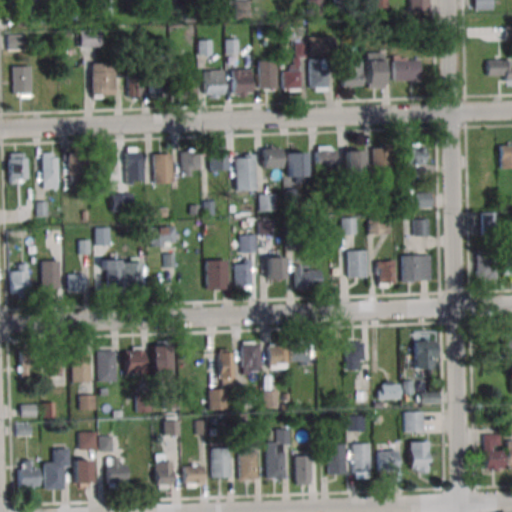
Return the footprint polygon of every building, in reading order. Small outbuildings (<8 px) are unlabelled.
[(427,12),(427,0),(407,0),(407,12),(427,12)] [(490,0),(472,0),(472,10),(491,10),(490,0)] [(78,47),(99,47),(99,30),(78,30),(78,47)] [(5,35),(5,51),(25,51),(25,35),(5,35)] [(365,53),(365,88),(382,88),(382,53),(365,53)] [(392,81),(418,81),(418,57),(392,57),(392,81)] [(308,90),(324,90),(324,59),(308,59),(308,90)] [(511,59),(486,59),(486,80),(511,80),(511,59)] [(274,60),(256,60),(256,88),(274,88),(274,60)] [(340,86),(360,87),(360,62),(340,62),(340,86)] [(111,63),(89,63),(89,97),(111,97),(111,63)] [(28,65),(11,65),(11,97),(28,97),(28,65)] [(297,91),(297,65),(281,65),(281,91),(297,91)] [(231,96),(250,96),(250,68),(231,68),(231,96)] [(203,98),(222,98),(222,69),(203,69),(203,98)] [(195,76),(180,76),(180,96),(195,96),(195,76)] [(125,97),(139,97),(139,77),(124,77),(125,97)] [(511,168),(511,142),(498,143),(498,169),(511,168)] [(423,164),(423,144),(402,144),(402,164),(423,164)] [(370,146),(370,167),(387,167),(387,146),(370,146)] [(314,147),(314,172),(335,172),(335,147),(314,147)] [(124,183),(141,183),(141,148),(124,148),(124,183)] [(280,168),(280,148),(261,148),(261,168),(280,168)] [(225,171),(225,149),(207,149),(207,171),(225,171)] [(361,149),(343,149),(344,175),(361,175),(361,149)] [(40,188),(56,188),(55,152),(40,152),(40,188)] [(305,177),(305,152),(286,152),(286,177),(305,177)] [(25,153),(7,153),(7,183),(25,183),(25,153)] [(169,153),(151,153),(151,183),(169,183),(169,153)] [(179,153),(179,176),(197,176),(197,153),(179,153)] [(233,154),(233,191),(253,191),(253,154),(233,154)] [(83,180),(83,158),(66,158),(66,180),(83,180)] [(428,193),(416,193),(416,207),(428,207),(428,193)] [(130,194),(108,194),(108,211),(130,211),(130,194)] [(256,194),(256,211),(274,211),(274,194),(256,194)] [(340,218),(340,234),(354,234),(354,218),(340,218)] [(366,219),(366,233),(389,233),(389,219),(366,219)] [(426,235),(426,219),(412,219),(412,235),(426,235)] [(173,226),(146,226),(146,246),(173,246),(173,226)] [(238,252),(256,252),(256,234),(238,234),(238,252)] [(363,249),(345,249),(345,277),(363,277),(363,249)] [(472,278),(494,278),(494,250),(472,250),(472,278)] [(400,281),(428,281),(428,254),(400,254),(400,281)] [(281,278),(281,256),(264,256),(264,278),(281,278)] [(121,288),(138,288),(138,258),(121,258),(121,288)] [(511,258),(501,258),(501,275),(511,275),(511,258)] [(118,259),(100,259),(100,289),(118,289),(118,259)] [(56,260),(39,260),(39,289),(56,289),(56,260)] [(224,260),(203,260),(203,289),(224,289),(224,260)] [(233,289),(249,289),(249,260),(233,260),(233,289)] [(393,286),(393,260),(375,260),(375,286),(393,286)] [(17,271),(9,271),(9,293),(27,293),(27,263),(17,263),(17,271)] [(319,266),(293,266),(293,288),(319,288),(319,266)] [(65,273),(65,294),(83,294),(83,273),(65,273)] [(502,357),(511,357),(511,337),(502,337),(502,357)] [(412,368),(434,368),(434,340),(412,340),(412,368)] [(258,373),(258,341),(240,341),(240,373),(258,373)] [(344,368),(353,368),(353,361),(361,361),(361,341),(344,341),(344,368)] [(289,364),(307,364),(307,343),(289,343),(289,364)] [(169,345),(151,345),(151,373),(169,373),(169,345)] [(266,368),(285,368),(285,346),(266,346),(266,368)] [(123,347),(123,373),(142,373),(142,347),(123,347)] [(217,378),(231,378),(231,349),(217,349),(217,378)] [(113,350),(96,350),(96,381),(113,381),(113,350)] [(31,351),(20,351),(20,372),(31,372),(31,351)] [(50,374),(60,374),(60,354),(50,354),(50,374)] [(87,382),(87,354),(69,354),(69,382),(87,382)] [(375,383),(375,398),(398,398),(398,383),(375,383)] [(206,409),(222,409),(222,389),(206,389),(206,409)] [(275,389),(261,389),(261,408),(275,408),(275,389)] [(437,391),(418,391),(418,403),(437,403),(437,391)] [(78,409),(93,409),(93,395),(78,395),(78,409)] [(402,432),(420,432),(420,411),(402,411),(402,432)] [(345,415),(345,431),(361,431),(361,415),(345,415)] [(176,435),(176,417),(162,417),(162,435),(176,435)] [(265,479),(282,479),(281,447),(287,447),(287,428),(275,429),(275,440),(264,440),(265,479)] [(94,450),(94,432),(77,432),(77,450),(94,450)] [(500,434),(482,434),(482,469),(500,469),(500,434)] [(407,473),(426,473),(426,441),(407,441),(407,473)] [(325,443),(325,474),(343,474),(343,443),(325,443)] [(351,478),(368,478),(368,443),(351,443),(351,478)] [(228,478),(227,448),(210,448),(210,478),(228,478)] [(42,489),(64,489),(64,449),(53,449),(53,461),(42,461),(42,489)] [(395,451),(374,451),(374,469),(395,469),(395,451)] [(255,453),(237,453),(237,480),(255,480),(255,453)] [(171,487),(171,454),(153,454),(153,487),(171,487)] [(293,484),(308,484),(308,455),(293,455),(293,484)] [(124,483),(124,458),(105,458),(105,483),(124,483)] [(88,459),(71,459),(71,486),(88,486),(88,459)] [(17,461),(17,489),(37,489),(37,461),(17,461)] [(182,487),(201,486),(201,464),(182,465),(182,487)]
